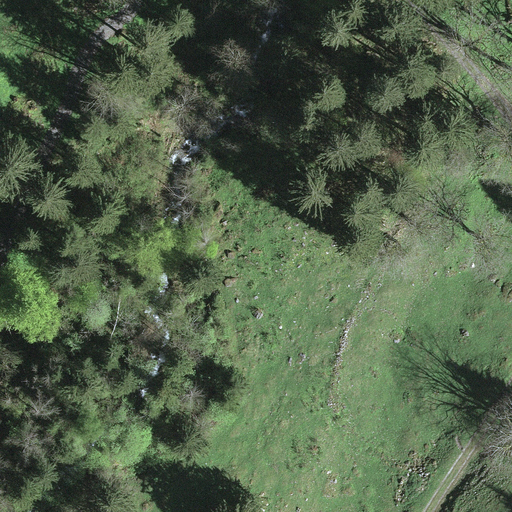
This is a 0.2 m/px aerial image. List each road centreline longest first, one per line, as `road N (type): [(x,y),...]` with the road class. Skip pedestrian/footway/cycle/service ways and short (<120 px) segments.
road 1 (track): [(0,263),(74,83),(110,24),(136,0)]
road 2 (track): [(413,0),(511,118)]
road 3 (track): [(511,381),(430,511)]
